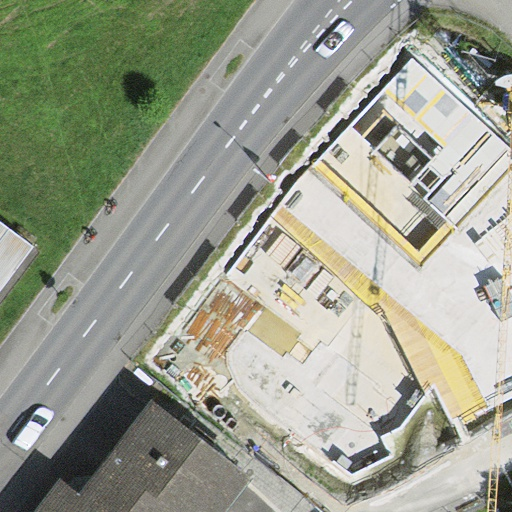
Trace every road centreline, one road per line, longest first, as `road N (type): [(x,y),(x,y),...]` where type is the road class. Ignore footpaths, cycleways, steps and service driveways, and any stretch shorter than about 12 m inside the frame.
road 1 (secondary): [(0,446),(278,78),(347,0)]
road 2 (unknown): [(395,511),(176,283)]
road 3 (residential): [(511,453),(401,511)]
